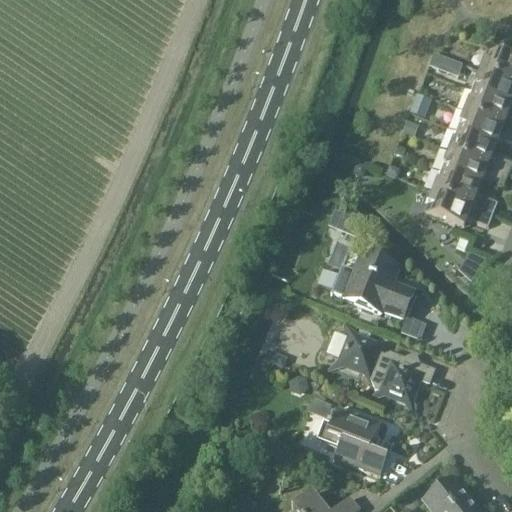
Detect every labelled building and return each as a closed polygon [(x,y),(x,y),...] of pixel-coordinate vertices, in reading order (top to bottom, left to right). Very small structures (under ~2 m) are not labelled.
[(479,74),(511,86),(511,62),(487,53),(479,74)] [(471,94),(510,110),(511,105),(511,86),(479,74),(471,94)] [(463,114),(511,133),(511,118),(507,117),(510,110),(471,94),(463,114)] [(424,117),(430,99),(417,95),(412,113),(424,117)] [(455,135),(495,150),(498,141),(511,146),(511,133),(463,114),(455,135)] [(448,155),(508,178),(511,167),(511,165),(492,158),(495,150),(455,135),(448,155)] [(440,175),(479,190),(482,181),(503,190),(508,178),(448,155),(440,175)] [(432,195),(492,219),(497,206),(476,198),(479,190),(440,175),(432,195)] [(492,219),(432,195),(424,216),(463,231),(467,222),(488,230),(492,219)] [(362,257),(355,275),(342,270),(332,297),(381,317),(382,315),(403,323),(413,296),(393,288),(399,272),(362,257)] [(413,356),(405,360),(398,357),(397,360),(379,353),(380,350),(352,338),(341,366),(369,377),(376,392),(410,406),(419,381),(428,385),(433,371),(416,364),(413,356)] [(333,422),(337,406),(314,401),(310,417),(333,422)] [(334,462),(380,480),(388,460),(371,454),(381,429),(338,412),(331,428),(324,425),(317,444),(338,452),(334,462)] [(475,511),(453,485),(426,507),(430,511),(475,511)] [(357,511),(349,502),(337,511),(326,511),(313,496),(292,511),(357,511)]
